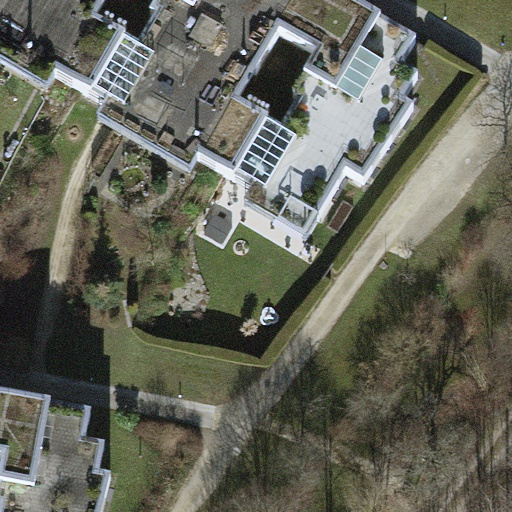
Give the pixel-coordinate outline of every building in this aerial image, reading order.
[(0,0),(0,42),(91,96),(125,39),(100,25),(114,0),(197,0),(202,3),(204,0),(0,0)] [(125,39),(91,96),(117,112),(232,180),(267,123),(240,107),(282,37),(321,59),(313,72),(339,87),(379,22),(367,15),(341,0),(204,0),(202,3),(197,0),(163,0),(153,16),(160,20),(143,50),(125,39)] [(267,123),(232,180),(315,230),(350,172),(372,185),(415,113),(404,106),(419,81),(399,70),(415,44),(379,22),(339,87),(313,72),(297,99),(304,103),(285,133),(267,123)] [(0,511),(0,452),(8,454),(3,476),(37,483),(53,400),(42,398),(0,389),(0,511)] [(104,511),(112,472),(99,469),(105,439),(87,436),(92,407),(53,400),(37,483),(3,476),(0,493),(0,500),(9,503),(6,511),(104,511)]
